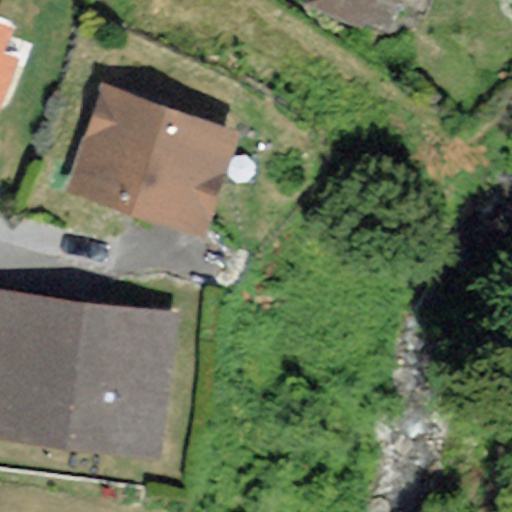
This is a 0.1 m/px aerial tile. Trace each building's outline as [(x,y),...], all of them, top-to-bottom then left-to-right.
[(317,0),(393,31),(406,0),(317,0)] [(233,133),(113,93),(98,139),(109,143),(97,180),(154,199),(151,209),(203,226),(233,133)] [(0,319),(100,333),(102,314),(27,304),(2,300),(0,317),(0,319)] [(100,333),(0,319),(0,422),(106,437),(111,397),(154,404),(160,357),(165,321),(102,314),(100,333)] [(111,397),(106,437),(149,443),(154,404),(111,397)]
